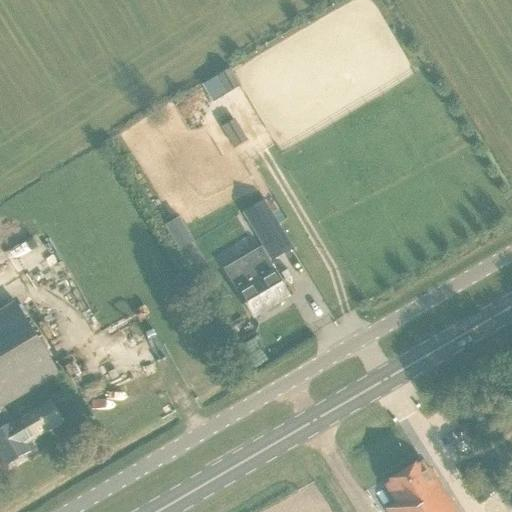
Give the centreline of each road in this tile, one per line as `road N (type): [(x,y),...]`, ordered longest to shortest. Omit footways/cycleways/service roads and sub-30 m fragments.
road 1 (unclassified): [(67,511),(291,382)]
road 2 (primary): [(157,511),(312,421)]
road 3 (unclassified): [(363,341),(511,255)]
road 4 (primary): [(383,380),(511,305)]
